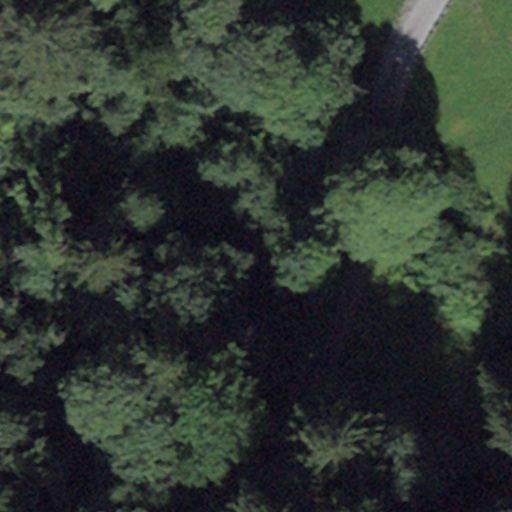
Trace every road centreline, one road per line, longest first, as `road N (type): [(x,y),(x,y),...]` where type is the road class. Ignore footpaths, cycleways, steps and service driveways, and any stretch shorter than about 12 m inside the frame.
road 1 (track): [(285,392),(400,59),(428,0)]
road 2 (track): [(285,392),(244,437),(143,511)]
